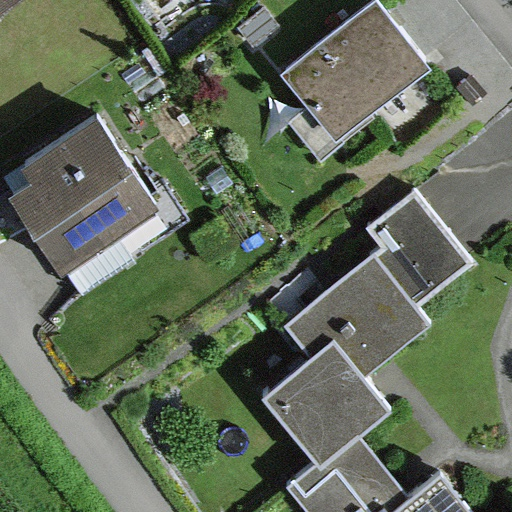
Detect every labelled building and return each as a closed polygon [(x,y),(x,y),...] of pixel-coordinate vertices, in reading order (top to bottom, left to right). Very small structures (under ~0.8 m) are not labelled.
[(0,0),(0,20),(31,2),(29,0),(0,0)] [(313,62),(386,5),(381,0),(276,0),(269,6),(313,62)] [(313,62),(298,74),(356,147),(452,71),(402,7),(396,0),(392,0),(386,5),(313,62)] [(102,125),(18,182),(78,271),(163,214),(102,125)] [(263,389),(318,458),(360,425),(392,399),(367,368),(433,314),(418,296),(472,253),(418,185),(371,223),(386,242),(290,319),(314,348),(263,389)] [(411,488),(360,425),(318,458),(291,480),(316,511),(483,511),(444,462),(411,488)]
